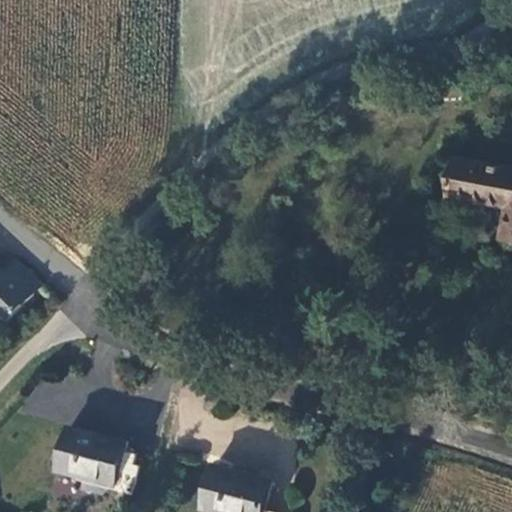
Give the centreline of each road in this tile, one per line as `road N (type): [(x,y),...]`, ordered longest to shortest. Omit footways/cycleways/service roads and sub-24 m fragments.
road 1 (track): [(511,5),(290,94),(238,128),(100,265),(70,317),(0,380)]
road 2 (unclassified): [(511,451),(183,363),(70,317)]
